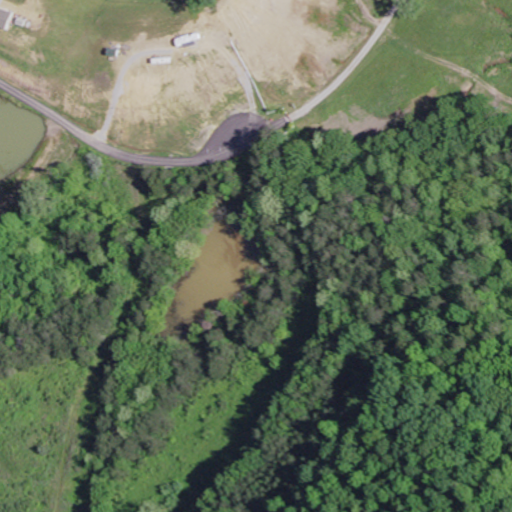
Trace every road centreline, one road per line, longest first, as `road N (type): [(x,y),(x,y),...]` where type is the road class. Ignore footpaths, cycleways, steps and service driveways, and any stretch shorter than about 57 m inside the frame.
road 1 (residential): [(260,137),(262,152),(188,210),(119,339),(101,511)]
road 2 (residential): [(260,137),(218,158),(130,156),(0,80)]
road 3 (residential): [(355,0),(285,85),(276,132),(260,137)]
